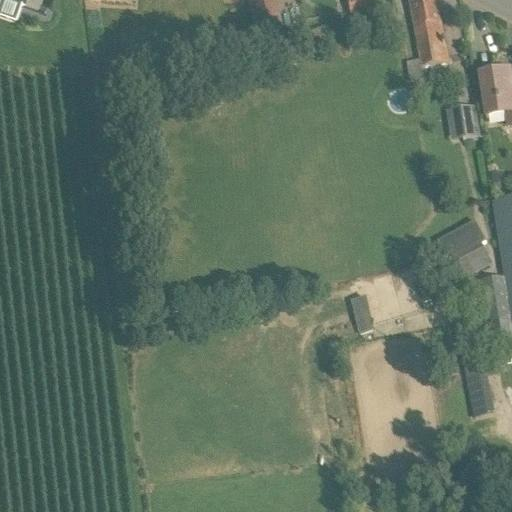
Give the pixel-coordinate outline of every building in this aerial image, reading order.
[(0,0),(19,7),(23,9),(26,0),(0,0)] [(373,0),(348,0),(351,18),(376,13),(373,0)] [(408,0),(413,18),(415,31),(421,63),(409,65),(413,85),(426,83),(423,70),(451,66),(443,25),(437,0),(408,0)] [(277,8),(252,15),(258,38),(283,32),(277,8)] [(511,73),(511,72),(482,77),(487,118),(507,115),(509,129),(511,128),(511,73)] [(473,110),(450,114),(454,145),(477,141),(473,110)] [(504,174),(492,176),(494,187),(506,185),(504,174)] [(511,203),(493,207),(503,279),(511,326),(511,203)] [(483,247),(487,245),(476,224),(438,244),(449,264),(454,261),(464,280),(492,265),(483,247)] [(511,326),(503,279),(481,284),(494,346),(511,342),(511,326)] [(367,297),(351,301),(358,335),(374,332),(367,297)] [(458,328),(462,346),(473,409),(476,420),(494,417),(480,342),(487,341),(483,323),(476,324),(458,328)]
